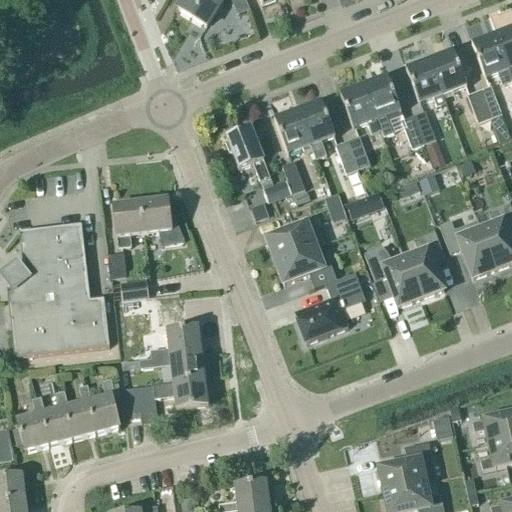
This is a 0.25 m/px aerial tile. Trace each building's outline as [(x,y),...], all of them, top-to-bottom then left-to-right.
[(185,0),(178,13),(193,22),(206,0),(185,0)] [(206,0),(193,22),(206,31),(225,0),(206,0)] [(258,0),(261,9),(283,0),(258,0)] [(511,32),(494,39),(511,85),(511,32)] [(501,90),(511,86),(511,85),(494,39),(471,48),(485,85),(497,80),(501,90)] [(442,101),(443,101),(466,92),(452,56),(429,65),(442,101)] [(445,108),(443,101),(442,101),(429,65),(405,74),(419,110),(433,104),(436,112),(445,108)] [(363,90),(380,135),(390,131),(386,122),(400,117),(386,81),(363,90)] [(378,136),(380,135),(363,90),(339,99),(353,135),(367,130),(371,140),(378,137),(378,136)] [(477,96),(488,124),(490,124),(501,119),(490,91),(477,96)] [(477,128),(488,124),(477,96),(466,100),(477,128)] [(296,115),(310,152),(310,151),(315,164),(325,160),(321,147),(334,142),(320,106),(296,115)] [(287,160),(310,152),(296,115),(273,124),(287,160)] [(412,121),(423,149),(435,145),(424,116),(412,121)] [(501,119),(490,124),(499,148),(510,144),(501,119)] [(412,153),(423,149),(412,121),(401,125),(412,153)] [(263,165),(251,133),(226,143),(227,146),(225,147),(229,156),(231,156),(238,174),(252,169),(259,187),(269,183),(262,165),(263,165)] [(346,146),(356,175),(369,170),(358,142),(346,146)] [(346,179),(356,175),(346,146),(334,151),(346,179)] [(436,147),(425,151),(432,172),(443,168),(437,151),(436,147)] [(307,192),(319,188),(310,165),(299,169),(307,192)] [(292,199),(304,195),(293,167),(282,171),(292,199)] [(469,167),(457,171),(461,182),(473,177),(469,167)] [(425,199),(438,194),(433,180),(419,186),(425,199)] [(269,183),(259,187),(262,194),(272,190),(269,183)] [(267,208),(291,200),(285,185),(272,190),(262,194),(267,208)] [(415,188),(407,191),(411,200),(418,197),(415,188)] [(306,197),(295,201),(297,209),(309,204),(306,197)] [(376,199),(346,211),(351,224),(382,213),(376,199)] [(338,201),(325,205),(329,216),(342,212),(338,201)] [(167,205),(140,208),(144,239),(159,237),(160,248),(172,247),(171,236),(167,205)] [(117,242),(118,253),(130,252),(129,241),(144,239),(140,208),(113,211),(117,242)] [(266,208),(254,211),(257,224),(270,221),(266,208)] [(480,235),(495,275),(511,268),(511,250),(507,237),(511,235),(511,216),(509,209),(488,217),(493,230),(481,235),(480,235)] [(266,244),(274,267),(314,251),(315,252),(324,249),(315,225),(306,229),(266,244)] [(495,275),(480,235),(481,235),(477,226),(454,235),(451,227),(439,231),(449,259),(461,255),(472,284),(495,275)] [(7,292),(6,293),(14,362),(109,352),(103,303),(89,305),(81,229),(19,237),(22,268),(19,271),(17,269),(3,280),(11,290),(7,292)] [(405,264),(420,304),(443,295),(432,266),(444,262),(434,237),(413,245),(418,259),(405,264)] [(323,274),(315,252),(314,251),(274,267),(283,290),(323,274)] [(405,264),(392,269),(388,259),(382,252),(364,259),(375,288),(386,284),(397,313),(420,304),(405,264)] [(111,284),(126,282),(123,258),(108,260),(111,284)] [(290,320),(302,350),(343,334),(336,315),(361,306),(350,278),(320,289),(327,306),(290,320)] [(122,306),(146,303),(144,285),(120,288),(122,306)] [(133,330),(131,311),(115,313),(119,344),(143,341),(141,329),(133,330)] [(365,344),(381,342),(377,318),(361,320),(365,344)] [(148,357),(149,365),(202,358),(198,332),(166,336),(169,354),(148,357)] [(139,366),(140,374),(170,370),(173,387),(173,388),(205,384),(202,358),(149,365),(139,366)] [(87,407),(95,439),(119,433),(112,402),(115,401),(111,384),(101,387),(106,403),(92,406),(87,407)] [(208,410),(205,384),(173,388),(173,387),(152,390),(153,392),(154,404),(174,402),(175,414),(208,410)] [(87,407),(92,406),(88,390),(79,392),(83,409),(68,412),(64,413),(72,445),(95,439),(87,407)] [(149,392),(138,394),(141,417),(142,422),(142,429),(157,427),(154,404),(153,392),(149,392)] [(129,424),(142,422),(141,417),(138,394),(126,395),(129,424)] [(68,412),(64,396),(55,398),(59,415),(45,418),(41,419),(49,451),(72,445),(64,413),(68,412)] [(32,404),(36,421),(17,425),(25,457),(49,451),(41,419),(45,418),(41,402),(32,404)] [(449,414),(451,427),(460,425),(458,412),(449,414)] [(511,443),(511,418),(471,427),(474,438),(485,435),(488,449),(511,443)] [(411,432),(415,449),(450,442),(446,424),(411,432)] [(0,465),(12,464),(6,433),(0,434),(0,465)] [(511,443),(488,449),(491,463),(479,465),(482,475),(511,468),(511,443)] [(378,474),(383,498),(425,488),(422,475),(434,472),(431,462),(378,474)] [(0,507),(25,505),(22,480),(0,482),(0,507)] [(464,486),(466,498),(475,496),(473,484),(464,486)] [(269,511),(266,487),(234,491),(237,509),(219,511),(218,511),(269,511)] [(442,511),(440,500),(428,502),(425,488),(383,498),(386,511),(442,511)] [(469,510),(478,509),(475,496),(466,498),(469,510)] [(180,511),(193,511),(192,503),(180,504),(180,511)]
